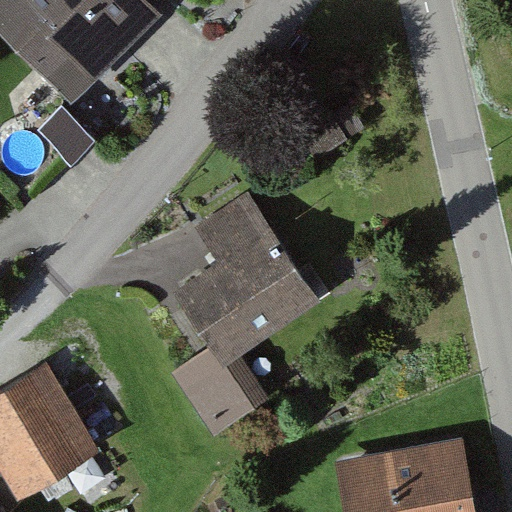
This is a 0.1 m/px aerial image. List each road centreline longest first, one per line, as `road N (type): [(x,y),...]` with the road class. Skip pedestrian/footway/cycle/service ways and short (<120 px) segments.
road 1 (residential): [(0,327),(192,131),(292,0)]
road 2 (residential): [(425,0),(511,385)]
